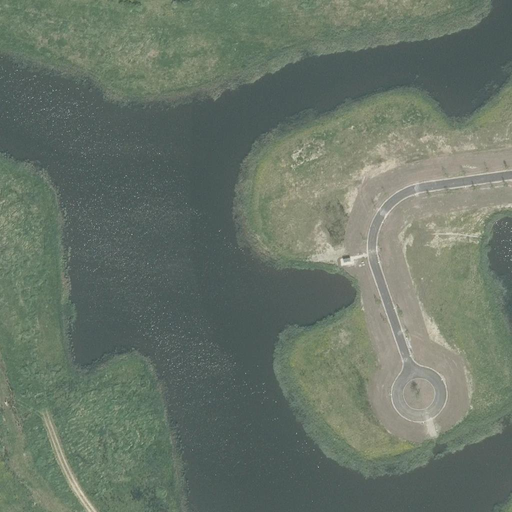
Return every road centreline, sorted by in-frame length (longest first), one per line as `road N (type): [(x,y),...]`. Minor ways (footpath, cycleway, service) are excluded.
road 1 (residential): [(511,175),(403,193),(376,222),(373,262),(409,371)]
road 2 (track): [(56,511),(23,461),(0,387)]
road 3 (residential): [(409,371),(440,385),(434,411),(407,414),(397,403),(399,382)]
